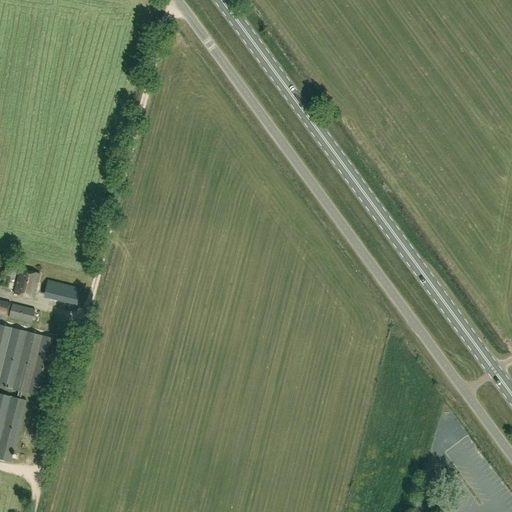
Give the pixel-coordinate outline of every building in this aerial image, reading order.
[(15,294),(34,298),(40,274),(20,269),(15,294)] [(52,298),(57,279),(45,276),(39,295),(52,298)] [(11,303),(0,300),(0,313),(7,315),(11,303)] [(35,309),(12,304),(9,317),(31,323),(35,309)] [(57,340),(27,332),(0,325),(0,385),(43,397),(57,340)] [(0,393),(0,459),(11,462),(26,400),(0,393)]
